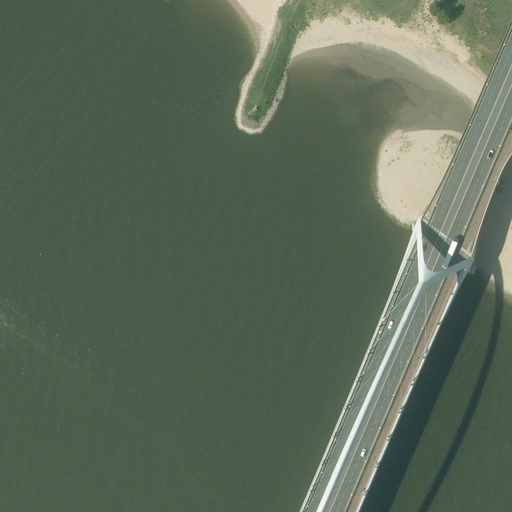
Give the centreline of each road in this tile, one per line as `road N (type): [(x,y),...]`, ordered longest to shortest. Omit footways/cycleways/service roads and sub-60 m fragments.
road 1 (primary): [(511,45),(311,511)]
road 2 (primary): [(334,511),(511,98)]
